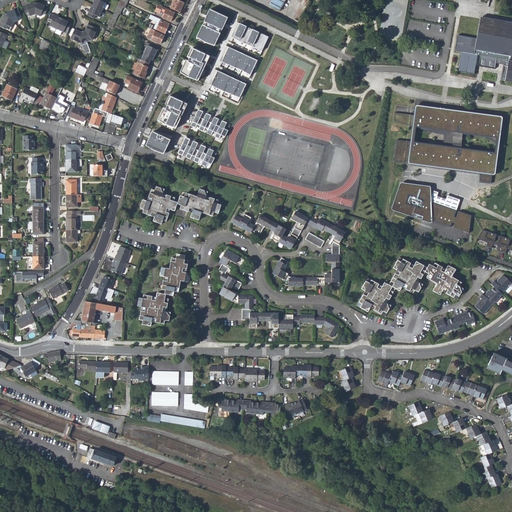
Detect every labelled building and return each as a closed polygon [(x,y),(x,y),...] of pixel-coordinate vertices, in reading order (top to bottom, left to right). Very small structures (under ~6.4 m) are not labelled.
[(93,0),(94,0),(94,2),(93,6),(102,10),(105,4),(107,0),(105,0),(93,0)] [(180,12),(184,3),(180,1),(178,0),(170,0),(173,1),(170,8),(180,12)] [(270,0),(269,4),(280,10),(284,0),(270,0)] [(30,17),(35,15),(36,4),(34,4),(30,5),(29,4),(23,6),(25,14),(29,13),(30,17)] [(48,7),(43,5),(42,6),(39,5),(36,4),(35,15),(40,17),(42,13),(45,14),(48,7)] [(166,9),(166,8),(158,4),(155,11),(159,13),(161,11),(164,12),(162,18),(170,21),(174,13),(166,9)] [(99,17),(102,10),(93,6),(91,10),(89,10),(87,15),(94,19),(95,16),(99,17)] [(18,8),(11,10),(12,12),(8,13),(7,15),(13,22),(18,20),(17,17),(21,16),(18,8)] [(215,44),(221,33),(219,32),(220,29),(222,30),(228,17),(210,9),(204,21),(206,22),(205,26),(203,25),(197,36),(215,44)] [(112,25),(117,13),(114,12),(112,16),(109,23),(112,25)] [(50,26),(57,29),(61,20),(57,19),(57,17),(51,14),(48,21),(51,23),(50,26)] [(11,27),(13,22),(7,15),(5,16),(3,20),(2,19),(0,22),(0,25),(6,29),(7,26),(11,27)] [(164,33),(169,23),(158,18),(150,15),(149,18),(159,23),(156,29),(164,33)] [(458,36),(455,51),(462,52),(459,71),(474,74),(476,61),(503,66),(500,80),(506,81),(511,81),(511,24),(481,19),(477,39),(458,36)] [(64,22),(61,20),(57,29),(62,32),(64,33),(64,32),(65,29),(69,31),(72,24),(67,21),(64,22)] [(269,37),(238,22),(236,26),(239,27),(234,37),(239,40),(238,43),(239,44),(240,41),(245,43),(244,46),(245,47),(247,44),(252,46),(250,49),(252,50),(253,47),(261,51),(260,53),(261,54),(269,37)] [(88,24),(85,31),(86,31),(85,34),(84,34),(87,42),(92,40),(97,29),(88,24)] [(81,32),(75,29),(70,39),(81,44),(85,54),(90,53),(87,42),(84,34),(83,35),(80,34),(81,32)] [(146,38),(151,40),(155,31),(155,30),(151,29),(146,38)] [(164,35),(155,31),(151,40),(160,44),(164,35)] [(51,43),(43,39),(39,49),(44,51),(45,49),(48,50),(51,43)] [(147,46),(141,60),(148,63),(150,60),(152,61),(157,50),(152,48),(153,46),(146,42),(144,45),(147,46)] [(222,62),(242,70),(243,68),(246,69),(245,71),(251,75),(258,60),(227,46),(225,50),(228,51),(222,62)] [(186,60),(181,71),(199,79),(204,68),(202,67),(206,59),(208,60),(210,56),(192,48),(190,52),(192,53),(190,57),(188,61),(186,60)] [(93,73),(99,60),(93,57),(92,58),(90,64),(87,70),(93,73)] [(147,67),(148,63),(141,60),(139,63),(138,63),(133,74),(143,79),(146,74),(145,73),(147,67)] [(216,75),(211,85),(216,88),(215,90),(216,91),(218,88),(223,91),(221,93),(223,94),(224,91),(229,94),(228,96),(229,97),(230,94),(238,98),(237,101),(239,101),(247,84),(215,69),(213,73),(216,75)] [(115,95),(119,85),(107,79),(93,73),(87,70),(85,74),(108,85),(105,90),(115,95)] [(128,88),(137,93),(142,83),(127,76),(124,82),(129,85),(128,88)] [(1,96),(11,101),(17,89),(7,84),(1,96)] [(37,102),(51,109),(57,98),(51,95),(56,86),(51,84),(43,98),(40,96),(37,102)] [(23,99),(32,104),(37,94),(29,90),(25,88),(18,100),(22,102),(23,99)] [(111,114),(116,98),(107,94),(106,97),(103,97),(99,110),(107,113),(111,114)] [(158,119),(177,127),(182,116),(179,115),(183,107),(186,108),(187,104),(169,95),(167,100),(170,101),(167,105),(166,109),(163,108),(158,119)] [(51,109),(65,117),(66,115),(70,105),(57,98),(51,109)] [(74,107),(70,105),(66,115),(83,122),(86,113),(73,108),(74,107)] [(492,175),(494,175),(495,174),(500,136),(504,134),(506,119),(502,119),(502,117),(500,117),(415,105),(414,115),(395,113),(394,121),(412,127),(410,141),(397,139),(393,162),(407,163),(409,164),(480,174),(480,182),(491,183),(492,175)] [(106,117),(107,113),(99,110),(93,108),(88,123),(94,125),(99,126),(102,116),(106,117)] [(199,109),(191,125),(196,127),(198,124),(201,125),(204,119),(201,117),(203,111),(199,109)] [(111,114),(107,113),(106,117),(104,123),(109,124),(109,125),(120,129),(121,124),(124,125),(126,119),(111,114)] [(211,115),(207,113),(204,119),(201,125),(199,129),(204,131),(206,127),(209,129),(212,122),(209,121),(211,115)] [(219,119),(215,117),(212,122),(209,129),(207,132),(212,135),(213,131),(217,132),(220,126),(216,125),(219,119)] [(227,123),(222,120),(220,126),(217,132),(215,136),(220,138),(221,135),(225,137),(229,130),(224,128),(227,123)] [(152,131),(146,144),(165,153),(170,140),(152,131)] [(23,150),(34,151),(34,139),(32,139),(32,136),(23,136),(23,150)] [(186,137),(178,153),(183,155),(184,151),(188,153),(191,146),(187,145),(190,139),(186,137)] [(198,143),(193,141),(191,146),(188,153),(186,157),(191,159),(192,155),(196,157),(199,150),(195,149),(198,143)] [(206,147),(201,144),(199,150),(196,157),(194,160),(198,163),(200,159),(204,160),(207,154),(203,152),(206,147)] [(66,145),(66,160),(76,160),(76,150),(80,150),(80,146),(76,146),(76,145),(66,145)] [(214,150),(209,148),(207,154),(204,160),(202,164),(206,166),(208,162),(212,164),(215,158),(211,156),(214,150)] [(31,175),(43,175),(43,162),(42,162),(42,158),(32,158),(32,162),(31,162),(31,175)] [(76,172),(76,164),(76,160),(66,160),(66,172),(76,172)] [(93,176),(107,176),(107,171),(103,171),(102,171),(102,168),(102,165),(93,165),(93,176)] [(41,182),(41,179),(28,179),(28,182),(30,182),(30,199),(41,199),(41,186),(43,186),(43,182),(41,182)] [(66,180),(66,195),(76,195),(76,180),(66,180)] [(432,221),(451,227),(452,223),(454,217),(456,211),(431,202),(430,187),(429,186),(402,183),(401,183),(400,183),(391,209),(392,210),(430,223),(431,223),(431,222),(432,221)] [(152,212),(156,214),(153,221),(162,224),(163,220),(166,222),(169,213),(166,212),(167,209),(171,210),(171,209),(176,208),(178,203),(174,201),(175,198),(167,195),(165,198),(162,197),(163,193),(161,189),(161,188),(156,187),(155,190),(151,189),(148,198),(152,199),(150,202),(143,200),(140,208),(143,209),(142,213),(151,216),(152,212)] [(194,219),(198,220),(201,212),(209,215),(210,211),(218,213),(221,205),(217,204),(218,200),(210,197),(209,201),(205,199),(206,195),(204,191),(205,191),(200,189),(197,197),(189,194),(188,198),(185,197),(179,198),(178,203),(181,204),(180,208),(188,211),(190,208),(193,209),(191,213),(192,214),(194,219)] [(80,203),(80,195),(76,195),(66,195),(66,207),(76,207),(76,202),(80,203)] [(33,207),(33,222),(43,222),(43,207),(34,207),(33,207)] [(81,214),(81,211),(67,211),(67,215),(66,215),(66,230),(77,230),(77,215),(81,214)] [(236,216),(232,223),(257,236),(263,225),(275,232),(271,238),(291,249),(306,223),(321,231),(323,229),(335,236),(332,241),(333,242),(332,244),(331,255),(326,255),(325,262),(331,262),(331,275),(324,275),(324,278),(303,277),(303,278),(288,278),(286,277),(288,274),(283,271),(288,262),(281,258),(272,274),(284,281),(282,283),(287,286),(303,286),(303,285),(324,285),(324,282),(339,283),(339,245),(345,233),(320,219),(319,221),(309,216),(308,218),(295,211),(292,218),(298,221),(288,238),(282,235),(285,229),(260,215),(254,226),(248,223),(251,218),(244,214),(242,219),(236,216)] [(453,228),(469,233),(471,216),(458,211),(456,217),(454,223),(453,228)] [(43,234),(43,222),(33,222),(33,234),(43,234)] [(76,242),(77,230),(66,230),(66,242),(76,242)] [(511,239),(483,230),(477,239),(488,242),(486,247),(491,248),(493,244),(502,247),(500,251),(505,253),(507,249),(511,250),(511,239)] [(309,233),(305,239),(320,247),(324,241),(309,233)] [(33,241),(33,257),(43,257),(43,241),(37,241),(33,241)] [(116,254),(114,259),(125,263),(127,260),(128,258),(130,255),(129,254),(130,250),(120,246),(117,255),(116,254)] [(225,283),(219,294),(236,303),(245,303),(245,309),(242,309),(242,320),(249,320),(249,328),(257,328),(257,321),(270,321),(270,328),(293,328),(293,324),(300,324),(300,323),(314,323),(314,325),(324,325),(329,328),(325,334),(332,337),(339,325),(326,318),(314,317),(314,315),(300,315),(299,317),(293,317),(293,315),(285,315),(285,320),(278,320),(278,314),(250,313),(250,309),(253,309),(253,296),(239,296),(229,291),(232,286),(238,290),(242,283),(225,274),(228,268),(226,266),(229,260),(239,266),(236,272),(242,276),(246,269),(241,267),(245,260),(226,250),(219,263),(222,264),(218,271),(222,273),(219,280),(225,283)] [(164,277),(167,278),(166,286),(171,287),(171,286),(175,286),(175,288),(179,289),(181,281),(189,283),(190,278),(189,277),(186,273),(182,272),(183,268),(187,269),(188,261),(185,260),(185,256),(177,254),(175,262),(171,261),(169,269),(161,267),(160,272),(164,277)] [(43,269),(43,257),(33,257),(33,269),(43,269)] [(361,289),(365,291),(368,293),(366,296),(363,294),(357,306),(368,312),(370,308),(372,305),(375,307),(373,310),(385,316),(391,305),(387,303),(383,301),(385,298),(389,300),(395,288),(399,291),(402,287),(403,284),(407,286),(405,288),(416,295),(422,284),(419,282),(415,280),(417,277),(420,279),(423,274),(425,271),(429,274),(433,266),(429,264),(427,268),(416,261),(414,265),(412,268),(409,266),(410,263),(399,257),(393,268),(397,270),(400,272),(398,275),(395,273),(388,285),(384,282),(382,286),(380,289),(377,287),(379,284),(367,278),(361,289)] [(120,274),(125,263),(114,259),(113,262),(114,263),(113,266),(111,271),(120,274)] [(426,278),(429,279),(432,275),(434,276),(435,273),(434,272),(438,265),(435,263),(433,266),(429,274),(426,278)] [(132,273),(134,274),(137,267),(130,265),(128,267),(133,269),(132,273)] [(442,267),(438,265),(434,272),(435,273),(434,276),(432,275),(429,279),(436,284),(432,291),(437,293),(442,291),(444,288),(447,290),(446,293),(457,299),(463,289),(459,286),(456,284),(458,280),(451,276),(455,269),(451,267),(445,269),(444,272),(440,270),(442,267)] [(22,279),(36,279),(36,275),(43,276),(43,272),(16,271),(16,281),(22,281),(22,279)] [(466,280),(469,275),(463,271),(460,276),(466,280)] [(503,275),(496,283),(494,281),(491,284),(494,287),(491,290),(488,293),(487,292),(484,295),(482,294),(479,297),(481,299),(474,306),(482,314),(492,303),(493,304),(502,294),(501,293),(511,283),(503,275)] [(102,281),(100,285),(110,289),(114,279),(105,276),(102,282),(102,281)] [(68,290),(64,282),(58,285),(58,283),(54,285),(54,286),(48,289),(53,299),(63,294),(62,293),(68,290)] [(105,302),(110,289),(100,285),(95,299),(105,302)] [(143,321),(142,324),(151,326),(152,318),(156,319),(155,323),(164,324),(165,320),(169,321),(170,312),(163,311),(163,307),(167,308),(169,299),(165,299),(165,294),(157,293),(155,301),(151,300),(152,296),(144,295),(143,298),(139,298),(137,306),(145,308),(144,312),(141,311),(139,320),(143,321)] [(29,304),(34,313),(48,306),(50,312),(54,310),(51,303),(46,295),(43,296),(42,295),(35,299),(35,300),(29,304)] [(87,322),(88,322),(91,323),(93,323),(95,309),(109,311),(109,312),(114,313),(114,320),(116,320),(115,336),(122,337),(123,308),(85,301),(82,321),(87,322)] [(18,325),(33,318),(27,306),(23,308),(23,310),(21,311),(21,312),(13,316),(18,325)] [(442,318),(434,321),(438,334),(451,330),(451,331),(459,328),(458,325),(466,322),(467,325),(475,322),(471,312),(467,313),(463,314),(463,313),(455,316),(455,317),(452,319),(447,320),(448,321),(444,323),(442,318)] [(72,337),(80,337),(81,329),(81,327),(81,325),(81,324),(82,321),(74,320),(70,326),(72,327),(74,326),(75,324),(77,324),(77,329),(73,329),(72,330),(71,330),(69,331),(69,334),(70,336),(72,336),(72,337)] [(91,326),(91,323),(88,322),(88,326),(84,325),(84,327),(81,327),(81,329),(80,337),(88,337),(88,329),(91,329),(91,326)] [(95,326),(91,326),(91,329),(88,329),(88,337),(104,338),(104,331),(95,330),(95,326)] [(61,361),(61,358),(60,355),(60,351),(54,352),(45,354),(47,363),(61,361)] [(493,353),(487,368),(499,374),(501,369),(511,373),(511,363),(505,360),(506,359),(493,353)] [(21,365),(3,357),(0,363),(0,366),(8,370),(21,365)] [(41,363),(33,359),(31,362),(21,367),(26,376),(30,374),(32,377),(37,374),(35,369),(41,363)] [(87,371),(96,371),(96,362),(79,362),(79,368),(87,368),(87,371)] [(96,362),(96,371),(96,378),(98,378),(103,378),(104,373),(110,373),(110,363),(96,362)] [(128,363),(114,363),(114,373),(128,373),(128,363)] [(217,367),(210,367),(210,376),(217,376),(217,378),(226,378),(226,376),(233,376),(233,379),(238,379),(238,378),(245,378),(245,381),(257,381),(257,380),(264,380),(265,370),(257,370),(257,369),(238,368),(238,367),(226,367),(226,365),(217,365),(217,367)] [(291,368),(284,368),(283,377),(291,377),(291,379),(295,379),(295,376),(302,376),(302,377),(311,377),(311,376),(318,376),(318,367),(311,367),(311,365),(303,365),(302,366),(291,366),(291,368)] [(144,381),(144,376),(144,374),(149,374),(149,367),(145,367),(145,366),(141,366),(141,368),(135,368),(135,373),(131,372),(131,379),(139,379),(139,380),(144,381)] [(350,367),(340,371),(344,380),(341,382),(345,391),(356,387),(352,378),(354,377),(350,367)] [(381,370),(377,381),(387,385),(388,382),(398,385),(400,382),(410,386),(414,376),(404,371),(402,375),(393,371),(391,374),(381,370)] [(424,370),(420,380),(430,384),(431,383),(441,387),(441,386),(451,390),(452,389),(462,393),(462,391),(482,400),(486,389),(466,381),(466,382),(456,378),(455,379),(445,375),(445,376),(435,373),(435,374),(424,370)] [(56,381),(58,377),(45,371),(44,374),(56,381)] [(179,372),(154,372),(153,385),(178,385),(179,372)] [(185,372),(184,385),(193,385),(193,372),(185,372)] [(178,393),(153,393),(153,406),(178,406),(178,393)] [(184,394),(184,409),(207,409),(207,403),(192,402),(192,394),(184,394)] [(496,399),(500,409),(507,406),(511,416),(509,417),(511,423),(511,427),(511,428),(511,403),(511,404),(507,394),(496,399)] [(307,410),(302,398),(297,400),(297,401),(293,402),(297,413),(307,410)] [(248,401),(239,400),(239,402),(235,402),(227,401),(223,401),(223,399),(218,399),(218,408),(221,408),(221,411),(238,412),(238,410),(246,410),(246,413),(262,415),(263,412),(271,412),(271,415),(279,416),(280,405),(276,405),(273,405),(273,403),(264,402),(264,404),(260,404),(252,403),(248,403),(248,401)] [(288,417),(297,413),(293,402),(290,404),(289,403),(284,405),(288,417)] [(408,406),(412,416),(418,413),(422,423),(432,419),(428,409),(423,411),(418,402),(408,406)] [(449,412),(439,416),(443,426),(452,423),(456,432),(466,429),(470,438),(476,436),(480,446),(482,445),(487,455),(480,458),(484,468),(481,469),(485,479),(487,478),(491,488),(501,484),(497,474),(495,474),(491,465),(495,463),(490,453),(497,450),(493,440),(491,441),(486,431),(480,434),(476,424),(467,428),(462,418),(454,422),(449,412)] [(205,421),(161,414),(161,416),(148,414),(148,420),(153,422),(160,423),(160,421),(204,428),(205,421)] [(87,457),(113,466),(116,458),(90,448),(87,457)]
